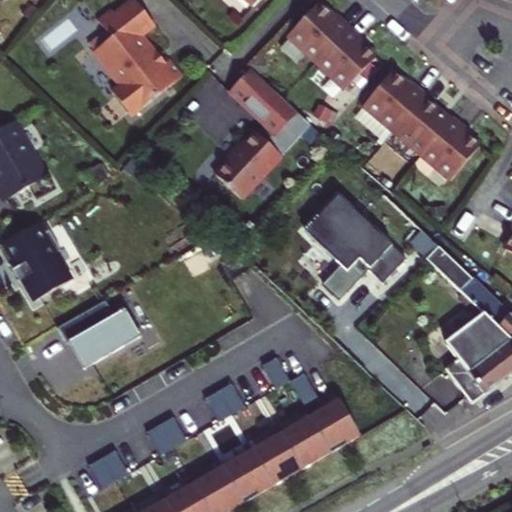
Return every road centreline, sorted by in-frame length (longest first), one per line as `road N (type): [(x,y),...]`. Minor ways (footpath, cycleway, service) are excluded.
road 1 (residential): [(16,389),(57,463),(287,331)]
road 2 (secondary): [(511,427),(376,511)]
road 3 (residential): [(393,0),(425,24),(511,21)]
